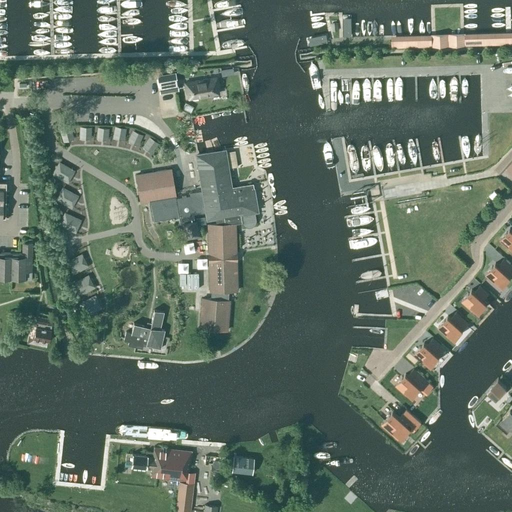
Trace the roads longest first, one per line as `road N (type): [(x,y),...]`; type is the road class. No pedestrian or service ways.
road 1 (residential): [(376,367),(400,351),(474,266),(478,244),(511,207)]
road 2 (residential): [(0,100),(15,99),(16,228)]
